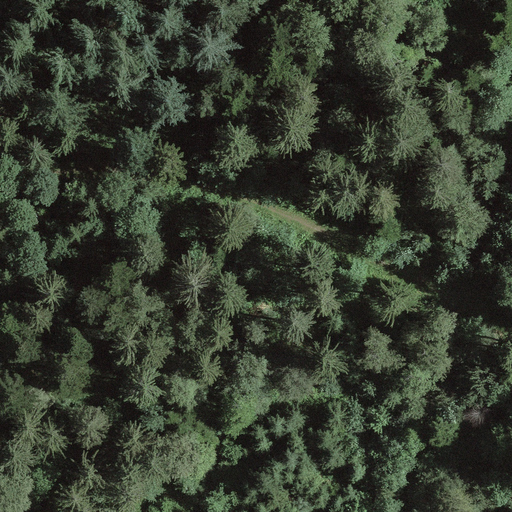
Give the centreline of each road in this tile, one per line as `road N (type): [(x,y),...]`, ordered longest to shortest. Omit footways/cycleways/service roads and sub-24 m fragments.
road 1 (track): [(0,140),(21,127),(185,177),(466,300)]
road 2 (track): [(403,511),(466,300)]
